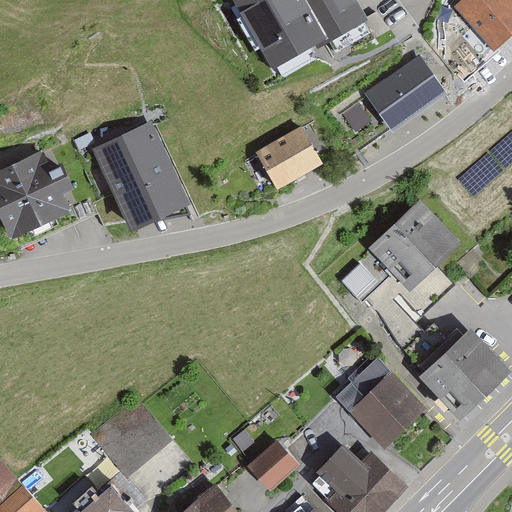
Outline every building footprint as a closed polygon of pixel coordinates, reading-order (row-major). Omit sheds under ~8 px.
[(237,0),(275,62),(366,6),(362,0),(237,0)] [(496,47),(511,33),(511,0),(457,0),(457,1),(496,47)] [(420,53),(367,90),(392,126),(445,88),(420,53)] [(364,93),(349,106),(360,120),(376,108),(364,93)] [(153,118),(93,147),(130,221),(189,192),(153,118)] [(298,119),(257,144),(282,185),(323,160),(298,119)] [(46,139),(0,162),(0,218),(11,240),(81,204),(46,139)] [(412,193),(364,237),(411,287),(459,244),(412,193)] [(371,248),(346,268),(365,292),(390,272),(371,248)] [(508,368),(462,323),(423,362),(469,407),(508,368)] [(396,373),(357,412),(392,447),(431,408),(396,373)] [(126,478),(174,439),(142,400),(94,439),(126,478)] [(278,438),(249,464),(270,486),(299,460),(278,438)] [(361,459),(345,444),(320,470),(335,484),(323,498),(337,511),(378,511),(407,482),(371,448),(361,459)] [(0,511),(47,511),(0,462),(0,511)] [(242,511),(216,478),(174,511),(242,511)] [(80,511),(141,511),(116,482),(80,511)]
